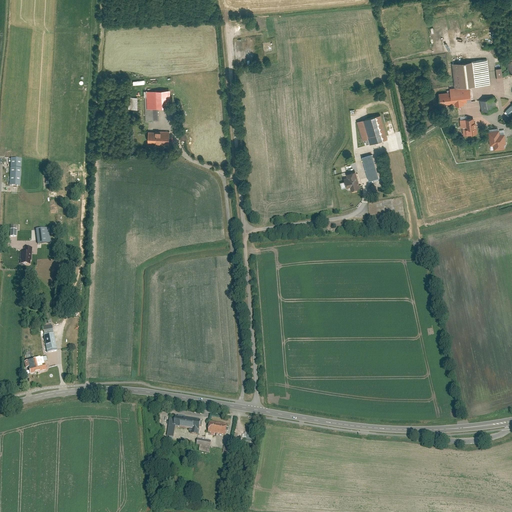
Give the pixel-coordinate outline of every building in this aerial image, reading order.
[(439,95),(441,104),(471,100),(469,85),(489,82),(487,59),(454,63),(458,89),(453,90),(454,93),(439,95)] [(145,98),(145,120),(158,120),(157,107),(171,107),(170,90),(147,91),(147,98),(145,98)] [(127,109),(136,109),(136,96),(127,96),(127,109)] [(483,113),(496,111),(494,99),(481,101),(483,113)] [(380,116),(357,122),(362,140),(365,139),(366,144),(386,137),(380,116)] [(462,134),(476,132),(474,118),(460,120),(462,134)] [(503,129),(487,131),(490,151),(506,149),(503,129)] [(148,132),(148,144),(170,143),(170,132),(148,132)] [(371,153),(362,156),(370,181),(378,179),(371,153)] [(20,186),(21,159),(11,159),(10,185),(20,186)] [(359,191),(359,190),(355,173),(346,176),(347,181),(343,182),(345,191),(350,190),(350,193),(359,191)] [(38,244),(39,244),(51,243),(50,233),(49,228),(36,229),(38,244)] [(31,252),(31,248),(24,248),(24,253),(21,253),(20,258),(21,258),(21,264),(30,265),(30,252),(31,252)] [(47,353),(57,351),(54,334),(44,336),(47,353)] [(34,360),(37,372),(46,370),(44,364),(42,358),(40,358),(34,360)] [(29,368),(29,371),(30,374),(37,372),(34,360),(24,362),(26,368),(29,368)] [(198,432),(200,419),(170,415),(167,432),(174,433),(176,423),(192,426),(192,431),(198,432)] [(224,426),(208,424),(207,434),(222,436),(224,426)] [(209,446),(197,444),(196,452),(208,454),(209,446)]
